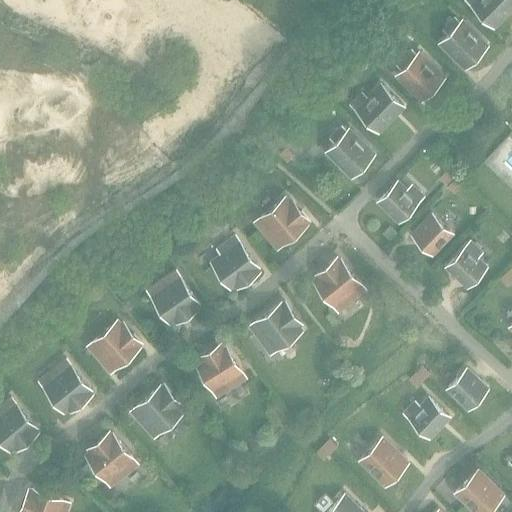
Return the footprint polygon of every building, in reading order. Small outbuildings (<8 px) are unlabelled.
[(511,0),(472,0),(470,3),(493,25),(511,6),(511,0)] [(439,42),(464,66),(486,43),(461,19),(439,42)] [(361,55),(368,62),(374,55),(367,48),(361,55)] [(395,74),(420,99),(443,76),(418,51),(395,74)] [(361,69),(368,62),(361,55),(354,62),(361,69)] [(355,107),(378,130),(403,105),(380,82),(355,107)] [(325,150),(350,175),(373,152),(348,127),(325,150)] [(278,153),(285,160),(292,153),(285,146),(278,153)] [(438,176),(445,183),(452,177),(445,170),(438,176)] [(447,185),(454,192),(461,185),(454,178),(447,185)] [(377,200),(398,220),(417,199),(397,180),(377,200)] [(301,210),(298,212),(285,195),(260,216),(267,226),(262,230),(276,247),(306,222),(306,221),(308,219),(301,210)] [(411,233),(432,252),(451,232),(431,212),(411,233)] [(247,273),(249,276),(258,269),(257,266),(258,266),(234,234),(217,246),(221,252),(211,260),(230,286),(247,273)] [(445,265),(466,285),(485,265),(465,245),(445,265)] [(339,258),(338,258),(336,256),(328,263),(330,266),(313,279),(333,304),(343,296),(348,302),(365,288),(339,258)] [(187,308),(189,311),(198,304),(196,302),(197,301),(175,268),(157,281),(161,287),(151,294),(169,320),(187,308)] [(507,285),(511,279),(511,276),(506,271),(500,278),(507,285)] [(288,311),(291,309),(284,300),(281,302),(281,301),(249,324),(262,342),(268,338),(275,347),(301,328),(288,311)] [(133,332),(131,335),(117,318),(92,340),(100,349),(95,354),(109,370),(139,344),(138,343),(141,341),(133,332)] [(224,343),(223,343),(221,341),(212,347),(213,349),(195,361),(212,388),(223,382),(227,388),(245,376),(224,343)] [(80,396),(82,399),(91,391),(89,389),(90,388),(65,357),(48,371),(53,376),(43,384),(64,409),(80,396)] [(415,372),(422,379),(430,371),(422,364),(415,372)] [(446,387),(467,407),(486,386),(466,367),(446,387)] [(416,386),(422,379),(415,372),(408,378),(416,386)] [(168,393),(171,391),(163,382),(161,384),(160,383),(130,410),(144,426),(150,421),(158,430),(182,409),(168,393)] [(408,416),(429,435),(448,415),(428,395),(408,416)] [(26,434),(28,437),(37,429),(35,427),(36,426),(10,396),(0,404),(0,436),(10,448),(26,434)] [(112,432),(111,432),(109,430),(100,437),(102,440),(85,453),(106,478),(115,470),(120,476),(137,463),(112,432)] [(322,444),(330,452),(337,444),(329,436),(322,444)] [(359,459),(384,483),(406,460),(381,436),(359,459)] [(323,458),(330,452),(322,444),(315,451),(323,458)] [(454,491),(475,511),(482,511),(502,493),(477,468),(454,491)] [(64,511),(69,501),(32,487),(31,488),(28,487),(24,498),(27,499),(22,511),(64,511)] [(324,511),(363,511),(344,492),(324,511)]
